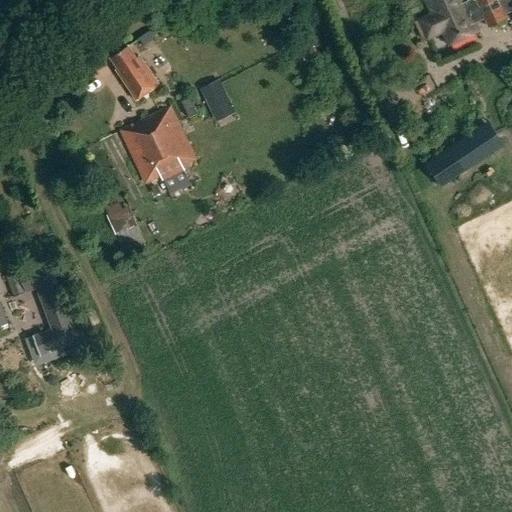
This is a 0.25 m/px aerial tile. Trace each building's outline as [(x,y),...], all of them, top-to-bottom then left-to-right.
[(423,40),(428,37),(443,31),(449,45),(479,32),(478,31),(475,24),(477,23),(476,19),(484,15),(489,27),(506,20),(504,15),(511,11),(511,1),(511,0),(470,0),(463,3),(461,0),(426,0),(425,1),(432,16),(421,21),(416,23),(423,40)] [(111,61),(119,72),(116,74),(136,103),(158,89),(139,60),(136,62),(127,50),(111,61)] [(234,112),(220,84),(203,92),(217,121),(234,112)] [(139,125),(121,134),(143,180),(160,172),(161,174),(193,159),(182,136),(193,131),(179,102),(137,120),(139,125)] [(426,150),(438,167),(484,136),(472,118),(426,150)] [(49,331),(29,339),(37,361),(74,347),(43,263),(4,278),(11,298),(34,289),(49,331)]
